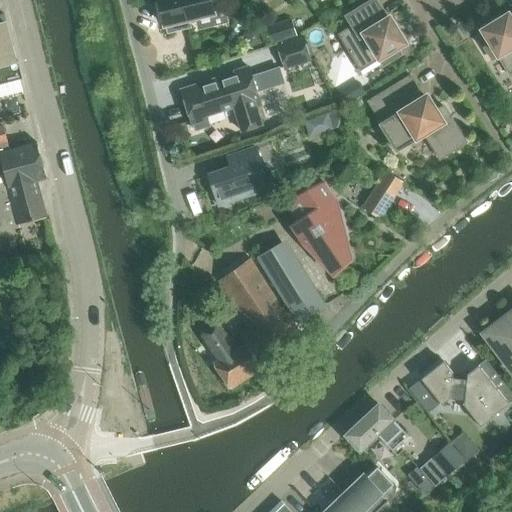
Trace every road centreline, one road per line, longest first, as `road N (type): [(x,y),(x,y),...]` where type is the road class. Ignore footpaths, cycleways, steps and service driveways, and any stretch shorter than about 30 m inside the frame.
road 1 (tertiary): [(46,459),(64,441),(87,372),(88,286),(15,0)]
road 2 (residential): [(257,511),(511,272)]
road 3 (residential): [(123,0),(178,237)]
